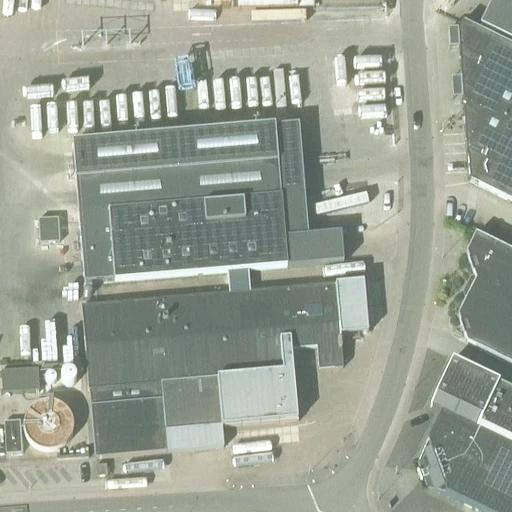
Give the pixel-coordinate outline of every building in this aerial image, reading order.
[(236,0),(236,11),(314,8),(313,0),(236,0)] [(511,0),(494,0),(481,27),(511,41),(511,0)] [(464,103),(468,105),(465,113),(470,183),(511,203),(511,48),(463,24),(459,31),(464,103)] [(84,286),(119,283),(115,209),(281,195),(275,129),(72,146),(84,286)] [(288,269),(281,195),(115,209),(119,283),(288,269)] [(353,224),(288,222),(287,236),(352,238),(353,224)] [(467,255),(476,282),(458,318),(467,345),(511,366),(511,253),(476,236),(467,255)] [(336,285),(81,307),(89,391),(95,460),(168,453),(224,449),(222,428),(297,422),(297,423),(298,423),(292,351),(317,349),(319,371),(343,369),(342,363),(341,363),(340,350),(342,350),(341,341),(340,341),(340,336),(368,334),(364,283),(336,285)] [(419,470),(417,471),(421,482),(423,481),(422,479),(424,478),(428,488),(477,511),(511,511),(511,392),(499,386),(500,385),(453,362),(431,408),(432,409),(442,413),(418,462),(422,472),(420,473),(419,470)] [(41,417),(0,419),(0,455),(12,455),(12,448),(59,446),(58,425),(42,425),(41,417)] [(107,466),(96,467),(97,478),(108,477),(107,466)]
